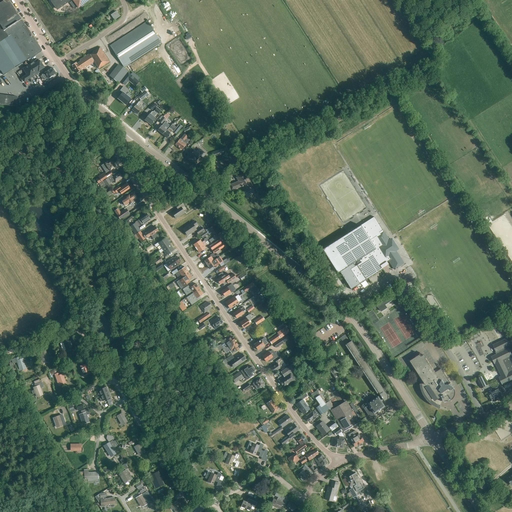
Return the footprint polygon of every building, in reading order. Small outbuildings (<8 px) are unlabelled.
[(0,0),(0,71),(1,71),(3,75),(14,68),(26,60),(27,60),(30,58),(30,59),(41,51),(31,35),(31,34),(26,26),(25,26),(21,19),(21,18),(18,14),(17,14),(15,10),(15,9),(10,1),(9,1),(8,0),(0,0)] [(57,9),(70,0),(53,0),(51,1),(57,9)] [(175,17),(181,14),(176,6),(170,10),(175,17)] [(114,20),(120,17),(116,11),(111,15),(114,20)] [(150,12),(113,32),(116,38),(144,23),(147,22),(146,21),(153,17),(150,12)] [(169,16),(168,18),(175,24),(178,21),(176,19),(175,20),(172,18),(169,16)] [(124,67),(161,43),(147,22),(110,46),(124,67)] [(99,69),(109,62),(100,47),(92,52),(92,53),(90,55),(89,54),(79,60),(80,61),(77,64),(76,62),(72,65),(77,73),(94,62),(99,69)] [(173,50),(166,53),(172,67),(174,66),(178,74),(183,72),(173,50)] [(44,68),(40,61),(39,61),(38,59),(23,69),(27,75),(22,78),(24,82),(39,72),(39,71),(44,68)] [(45,73),(42,75),(40,76),(42,79),(44,78),(45,80),(48,78),(49,78),(50,78),(51,77),(52,76),(56,73),(52,68),(45,73)] [(139,81),(128,72),(124,77),(120,81),(125,85),(129,81),(135,86),(139,81)] [(125,105),(130,98),(125,94),(128,90),(125,88),(123,86),(119,90),(123,93),(118,99),(125,105)] [(146,91),(145,92),(138,98),(140,100),(144,96),(144,97),(145,96),(146,97),(149,95),(146,91)] [(18,96),(0,94),(0,104),(17,106),(18,96)] [(140,107),(139,107),(141,103),(139,101),(136,105),(132,110),(138,114),(142,109),(141,109),(142,108),(140,107)] [(158,114),(161,111),(157,108),(153,113),(152,112),(150,114),(144,120),(150,125),(155,118),(154,117),(155,115),(157,113),(158,114)] [(162,124),(169,115),(167,113),(166,115),(165,115),(159,122),(162,124)] [(162,134),(166,130),(164,128),(168,124),(165,122),(161,126),(157,130),(162,134)] [(166,130),(162,134),(167,138),(171,134),(170,133),(173,130),(173,131),(176,127),(172,124),(169,128),(170,128),(168,131),(166,130)] [(178,125),(173,132),(176,135),(182,128),(178,125)] [(180,140),(179,139),(175,145),(182,150),(186,145),(188,141),(186,139),(187,136),(184,134),(181,138),(180,140)] [(194,150),(190,155),(193,158),(193,159),(195,160),(196,160),(200,155),(203,158),(206,154),(203,152),(200,149),(198,148),(195,152),(194,150)] [(106,173),(104,174),(104,173),(98,176),(99,179),(96,181),(98,183),(112,174),(110,171),(116,167),(111,159),(107,162),(106,162),(105,162),(105,163),(101,166),(106,173)] [(111,176),(103,182),(106,186),(114,181),(115,183),(121,179),(121,178),(122,177),(120,173),(115,176),(114,175),(111,177),(111,176)] [(244,173),(236,177),(239,181),(230,185),(232,190),(242,186),(242,187),(242,186),(246,192),(253,188),(244,173)] [(114,190),(112,191),(114,194),(116,192),(116,193),(119,191),(121,194),(130,188),(126,183),(120,188),(119,186),(114,189),(114,190)] [(134,195),(133,195),(133,194),(130,196),(129,195),(125,197),(126,198),(122,201),(125,205),(128,202),(129,204),(130,203),(131,203),(132,203),(132,202),(133,201),(132,200),(135,198),(135,197),(135,196),(134,195)] [(184,206),(181,201),(175,205),(177,209),(171,212),(176,219),(184,213),(181,208),(184,206)] [(118,208),(115,211),(121,220),(123,218),(122,216),(120,213),(121,213),(118,208)] [(140,219),(137,221),(136,222),(137,223),(138,222),(140,226),(143,223),(143,224),(144,223),(145,223),(146,223),(146,222),(150,219),(147,214),(140,218),(140,219)] [(389,240),(374,217),(322,250),(337,273),(340,272),(347,284),(351,289),(359,284),(383,269),(381,266),(389,261),(394,270),(404,264),(396,251),(398,249),(392,239),(389,240)] [(137,221),(135,222),(135,223),(129,227),(135,234),(140,231),(138,227),(140,226),(138,222),(137,223),(136,222),(137,221)] [(195,221),(192,223),(183,229),(187,236),(196,229),(194,226),(197,224),(195,221)] [(140,231),(136,234),(135,234),(133,236),(136,240),(139,238),(141,242),(151,235),(154,240),(158,237),(155,233),(158,231),(155,226),(152,228),(151,228),(147,230),(148,231),(144,234),(144,233),(142,234),(140,231)] [(206,230),(202,233),(201,232),(198,234),(199,236),(201,235),(202,238),(203,237),(208,234),(208,235),(211,233),(211,232),(214,230),(211,227),(206,230)] [(169,244),(165,238),(159,242),(158,242),(154,245),(156,247),(160,245),(162,248),(162,249),(169,244)] [(204,246),(207,244),(208,244),(209,243),(209,244),(212,242),(210,239),(209,240),(208,241),(206,242),(196,249),(198,253),(205,248),(204,246)] [(196,249),(206,242),(205,240),(202,243),(200,240),(193,245),(196,249)] [(209,246),(212,250),(222,243),(219,240),(216,242),(209,246)] [(162,249),(162,248),(158,251),(161,255),(165,253),(166,255),(174,250),(169,244),(162,249)] [(219,250),(219,249),(221,248),(219,245),(211,251),(214,254),(219,250)] [(243,262),(249,260),(251,266),(256,265),(252,254),(248,255),(248,253),(241,256),(243,262)] [(207,258),(207,259),(204,261),(207,265),(219,257),(218,255),(215,257),(213,254),(207,258)] [(177,257),(176,256),(174,258),(173,257),(165,263),(171,271),(178,266),(177,264),(181,261),(178,257),(177,257)] [(160,257),(154,261),(151,262),(154,266),(156,264),(156,265),(162,261),(160,257)] [(219,257),(207,265),(209,269),(215,265),(215,266),(219,264),(217,261),(221,259),(219,257)] [(160,262),(153,267),(155,271),(163,266),(160,262)] [(178,271),(177,272),(175,270),(171,273),(173,275),(175,274),(177,277),(181,275),(182,276),(188,272),(185,267),(178,271)] [(183,278),(179,280),(176,282),(181,288),(190,282),(188,279),(192,277),(188,272),(182,276),(183,278)] [(218,275),(220,277),(216,280),(220,285),(226,280),(228,283),(236,278),(234,275),(230,277),(227,273),(223,275),(222,273),(218,275)] [(250,288),(252,287),(254,286),(252,282),(243,289),(245,292),(250,288)] [(196,284),(190,288),(188,286),(183,289),(186,295),(188,294),(192,291),(193,293),(199,289),(196,284)] [(232,284),(229,286),(227,287),(225,289),(221,291),(225,297),(227,295),(231,293),(236,289),(232,284)] [(288,315),(298,309),(301,314),(311,307),(309,304),(304,307),(290,287),(285,290),(295,305),(286,311),(288,315)] [(203,294),(199,289),(193,293),(187,298),(192,305),(201,299),(199,296),(203,294)] [(392,300),(389,296),(393,294),(376,305),(377,308),(378,308),(380,311),(386,307),(385,305),(392,300)] [(228,301),(225,303),(230,309),(232,307),(233,307),(237,305),(236,304),(238,303),(238,302),(242,300),(238,295),(235,297),(234,296),(228,300),(228,301)] [(211,306),(209,302),(207,303),(207,302),(200,307),(204,313),(211,308),(210,307),(211,306)] [(240,309),(233,313),(236,318),(243,314),(242,312),(245,310),(244,307),(240,310),(240,309)] [(200,323),(210,316),(208,313),(198,320),(200,323)] [(240,323),(243,328),(250,324),(248,321),(252,318),(249,315),(245,317),(246,318),(240,323)] [(254,321),(257,325),(264,320),(261,316),(254,321)] [(218,317),(214,320),(213,319),(210,321),(215,329),(220,326),(219,325),(222,323),(218,317)] [(285,326),(276,333),(277,334),(278,336),(279,335),(280,336),(279,337),(280,338),(289,332),(285,326)] [(268,340),(271,344),(280,338),(279,337),(280,336),(279,335),(278,336),(277,334),(268,340)] [(286,334),(281,338),(284,343),(290,339),(286,334)] [(511,355),(509,350),(511,348),(511,340),(510,336),(493,345),(497,354),(491,357),(494,364),(495,364),(501,376),(499,377),(502,384),(511,379),(511,355)] [(225,342),(221,345),(221,344),(216,347),(219,352),(223,349),(235,341),(232,337),(231,338),(231,337),(228,339),(228,338),(226,338),(225,339),(224,340),(225,342)] [(73,348),(69,338),(62,340),(63,343),(60,343),(63,351),(73,348)] [(261,340),(254,345),(258,350),(262,347),(264,346),(264,345),(267,343),(265,340),(266,340),(265,338),(264,339),(264,338),(261,340)] [(273,344),(276,347),(276,348),(284,343),(281,338),(273,344)] [(235,341),(223,349),(226,353),(231,350),(231,351),(233,350),(235,352),(239,349),(237,347),(237,346),(238,345),(235,341)] [(362,406),(369,416),(370,416),(371,416),(373,416),(373,414),(373,413),(374,413),(384,406),(381,401),(383,400),(384,402),(389,398),(351,341),(346,344),(382,399),(380,401),(378,397),(372,400),(371,399),(369,399),(367,400),(367,402),(362,406)] [(49,358),(46,348),(40,350),(41,355),(40,355),(42,361),(46,360),(45,359),(46,359),(47,362),(53,360),(52,357),(49,358)] [(265,355),(262,356),(266,362),(269,360),(270,362),(278,356),(276,352),(275,353),(273,350),(269,352),(268,351),(264,354),(265,355)] [(234,368),(246,360),(242,353),(234,358),(232,355),(223,361),(225,365),(229,363),(228,362),(229,362),(234,368)] [(414,358),(411,361),(413,366),(424,384),(422,384),(422,387),(423,391),(425,394),(426,396),(428,399),(431,401),(433,397),(435,401),(441,397),(443,399),(445,397),(445,398),(446,401),(446,400),(450,397),(451,399),(452,398),(453,396),(454,394),(454,391),(453,389),(451,387),(453,386),(452,386),(441,369),(435,373),(424,355),(422,356),(420,354),(419,354),(420,354),(415,358),(414,358)] [(16,358),(11,360),(12,364),(17,362),(19,369),(22,368),(22,369),(26,368),(23,359),(19,360),(18,358),(16,358)] [(91,365),(88,358),(85,360),(86,364),(80,366),(83,374),(86,373),(86,375),(90,373),(87,366),(91,365)] [(277,364),(270,368),(273,373),(280,368),(279,366),(282,364),(282,363),(283,362),(280,358),(275,361),(277,364)] [(279,380),(284,388),(296,380),(291,372),(296,368),(293,363),(280,372),(284,377),(279,380)] [(253,375),(252,373),(254,372),(255,370),(253,368),(251,366),(248,368),(247,366),(243,369),(241,371),(247,380),(253,375)] [(243,377),(239,372),(231,377),(235,383),(243,377)] [(58,373),(54,374),(59,387),(63,385),(66,384),(62,374),(59,375),(58,373)] [(486,386),(482,376),(477,379),(481,388),(486,386)] [(260,378),(253,382),(253,383),(252,383),(257,389),(258,389),(258,388),(261,386),(262,387),(263,387),(265,386),(265,385),(264,384),(260,378)] [(34,390),(31,391),(33,395),(35,393),(36,396),(39,395),(39,396),(43,395),(40,388),(43,387),(41,383),(41,382),(35,384),(35,385),(35,387),(33,388),(34,390)] [(248,384),(247,385),(241,388),(244,392),(250,387),(248,384)] [(320,393),(328,388),(326,385),(318,390),(320,393)] [(106,387),(97,390),(101,401),(110,397),(106,387)] [(498,387),(494,389),(495,391),(489,394),(493,402),(503,397),(498,387)] [(389,388),(386,391),(390,397),(394,394),(389,388)] [(315,408),(319,415),(333,406),(329,401),(328,399),(324,402),(319,395),(320,395),(317,390),(311,394),(314,399),(315,398),(319,405),(315,408)] [(300,401),(295,404),(298,408),(299,408),(303,414),(309,409),(302,399),(307,396),(305,393),(298,398),(300,401)] [(272,401),(271,400),(266,403),(273,413),(279,409),(273,400),(272,401)] [(353,411),(346,401),(335,408),(330,410),(343,432),(357,423),(353,417),(356,416),(353,411)] [(352,403),(350,404),(359,419),(362,418),(352,403)] [(81,411),(82,414),(79,415),(82,423),(85,422),(85,423),(89,422),(86,415),(90,414),(88,410),(87,410),(86,408),(84,408),(84,409),(84,410),(81,411)] [(317,417),(312,411),(306,416),(307,417),(305,418),(308,422),(313,418),(313,420),(317,417)] [(122,413),(117,416),(121,424),(123,422),(124,424),(127,422),(122,413)] [(291,421),(287,415),(278,421),(282,427),(291,421)] [(59,416),(53,418),(56,426),(58,425),(59,426),(62,425),(59,416)] [(327,428),(322,421),(316,426),(323,435),(330,429),(328,427),(327,428)] [(298,430),(294,424),(285,431),(291,439),(295,436),(293,433),(298,430)] [(265,433),(267,431),(264,425),(258,429),(259,431),(262,429),(265,433)] [(271,434),(270,432),(269,433),(270,435),(270,436),(271,438),(271,437),(271,438),(274,436),(277,434),(283,430),(281,427),(271,434)] [(333,431),(334,433),(336,436),(342,432),(339,427),(333,431)] [(354,447),(363,441),(360,436),(358,433),(357,433),(355,430),(348,435),(350,438),(349,438),(351,441),(354,447)] [(300,445),(294,449),(297,453),(306,447),(304,443),(307,441),(302,434),(296,439),(300,445)] [(288,436),(282,440),(280,441),(283,445),(290,439),(288,436)] [(335,438),(334,447),(342,448),(344,440),(343,440),(344,437),(339,436),(339,439),(335,438)] [(116,446),(114,443),(112,440),(109,442),(103,446),(110,455),(112,454),(113,455),(116,453),(113,448),(116,446)] [(494,455),(489,447),(490,447),(486,440),(481,443),(481,444),(480,445),(479,444),(477,445),(478,446),(476,447),(476,446),(470,450),(474,457),(475,456),(480,465),(487,460),(487,459),(494,455)] [(264,451),(261,450),(264,445),(260,443),(259,446),(250,442),(247,448),(250,450),(249,452),(255,455),(257,451),(260,453),(258,456),(261,458),(261,459),(266,462),(268,457),(266,456),(268,451),(265,450),(264,451)] [(145,452),(140,444),(134,447),(138,454),(141,453),(141,454),(145,452)] [(318,453),(316,449),(311,452),(306,455),(307,457),(309,460),(318,455),(317,454),(318,453)] [(238,453),(237,454),(236,454),(234,456),(225,452),(222,459),(226,461),(225,463),(231,465),(232,462),(235,463),(234,467),(237,468),(238,467),(240,462),(237,461),(239,455),(240,454),(238,453)] [(290,455),(287,458),(292,465),(299,460),(294,452),(290,455)] [(327,463),(321,454),(314,459),(320,468),(327,463)] [(307,470),(309,468),(305,465),(303,466),(304,467),(299,472),(300,473),(298,474),(304,480),(308,476),(303,471),(306,469),(307,470)] [(97,472),(88,473),(88,470),(84,470),(85,479),(96,479),(96,476),(98,476),(97,472)] [(126,470),(121,473),(119,475),(124,483),(132,479),(126,470)] [(207,471),(205,478),(208,480),(207,482),(213,484),(214,481),(218,482),(216,486),(219,487),(222,481),(223,477),(221,476),(221,474),(218,473),(217,475),(207,471)] [(164,484),(158,472),(155,473),(150,475),(156,488),(164,484)] [(344,477),(345,478),(342,480),(346,486),(349,485),(350,488),(351,489),(349,490),(353,498),(357,495),(352,487),(354,486),(357,492),(364,488),(360,482),(361,482),(355,473),(351,475),(350,474),(344,477)] [(328,487),(325,499),(332,501),(333,500),(336,501),(337,497),(335,496),(338,485),(338,483),(332,481),(331,484),(330,487),(328,487)] [(141,495),(136,498),(139,502),(138,503),(140,506),(143,504),(143,505),(144,505),(144,506),(145,507),(153,502),(147,492),(142,495),(141,495)] [(114,498),(105,499),(105,497),(106,497),(106,493),(99,494),(95,497),(98,502),(100,502),(101,507),(110,505),(110,506),(111,506),(111,507),(113,507),(113,506),(114,505),(115,504),(114,498)] [(290,497),(282,494),(282,495),(276,493),(274,496),(278,497),(276,500),(273,499),(271,505),(280,509),(282,503),(285,504),(287,501),(288,501),(290,497)] [(258,503),(257,502),(251,500),(252,497),(246,494),(244,497),(248,499),(247,502),(243,501),(241,507),(250,510),(252,505),(257,507),(258,503)] [(175,511),(182,511),(177,501),(171,504),(172,504),(170,505),(172,509),(174,509),(175,511)] [(287,507),(292,511),(297,508),(291,503),(289,502),(287,507)]
